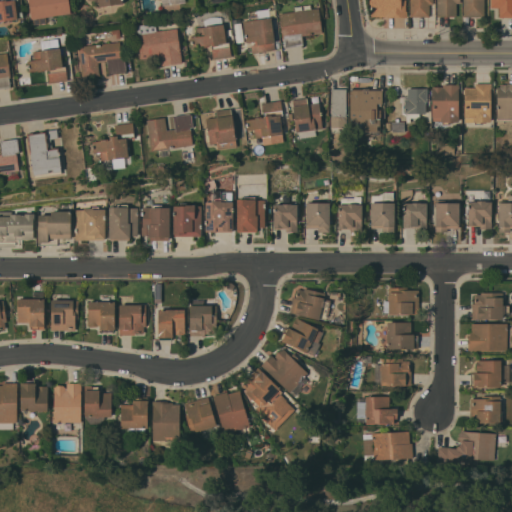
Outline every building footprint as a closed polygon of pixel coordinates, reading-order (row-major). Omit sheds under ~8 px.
[(0,21),(0,0),(15,0),(18,19),(0,21)] [(46,17),(47,23),(33,24),(33,19),(31,19),(27,0),(68,0),(70,13),(46,17)] [(115,4),(116,13),(105,14),(104,6),(95,7),(94,0),(122,0),(123,3),(115,4)] [(371,0),(406,0),(406,11),(407,11),(407,17),(385,17),(385,16),(371,16),(371,0)] [(410,0),(433,0),(433,4),(429,4),(429,16),(410,16),(410,0)] [(437,0),(460,0),(460,3),(456,3),(456,16),(437,16),(437,0)] [(464,0),(484,0),(484,16),(464,16),(464,0)] [(511,0),(511,17),(499,17),(499,7),(491,7),(491,0),(511,0)] [(294,11),(293,5),(310,3),(311,9),(318,8),(322,33),(302,36),(303,45),(285,48),(284,39),(282,39),(279,14),(294,11)] [(248,20),(248,17),(257,15),(256,10),(269,9),(270,17),(271,17),(276,50),(252,53),(251,45),(252,45),(252,41),(246,42),(243,21),(248,20)] [(209,26),(208,19),(218,17),(219,24),(224,23),(226,42),(229,41),(231,56),(213,59),(212,46),(210,46),(210,45),(208,45),(208,47),(200,48),(200,47),(192,48),(190,37),(197,36),(196,28),(209,26)] [(17,23),(22,25),(24,28),(23,33),(19,35),(14,34),(12,30),(13,26),(17,23)] [(182,62),(161,66),(159,56),(141,58),(137,34),(138,33),(137,25),(155,23),(157,31),(177,28),(182,62)] [(244,42),(237,43),(234,24),(241,23),(244,42)] [(193,33),(186,34),(185,26),(192,25),(193,33)] [(119,29),(120,37),(116,38),(116,33),(112,34),(112,30),(119,29)] [(50,83),(48,70),(47,70),(46,69),(44,69),(45,71),(38,72),(38,70),(28,72),(27,61),(34,60),(33,51),(42,50),(40,40),(59,38),(63,66),(65,66),(67,81),(50,83)] [(122,59),(125,58),(126,72),(108,74),(107,61),(98,62),(99,75),(82,77),(78,46),(120,41),(122,59)] [(9,78),(10,87),(0,88),(0,53),(7,52),(11,78),(9,78)] [(464,87),(475,87),(475,83),(491,83),(491,88),(490,88),(490,122),(465,122),(464,87)] [(497,87),(500,87),(500,84),(507,84),(507,83),(511,83),(511,119),(497,119),(497,87)] [(432,86),(443,86),(443,84),(459,84),(459,88),(458,122),(441,122),(441,121),(433,121),(433,118),(432,118),(432,86)] [(328,133),(328,127),(330,127),(330,116),(331,116),(331,88),(346,88),(346,116),(347,116),(347,127),(331,127),(331,133),(328,133)] [(369,90),(385,90),(385,104),(377,103),(377,109),(380,109),(380,126),(380,132),(379,133),(364,133),(361,132),(361,129),(356,129),(356,122),(351,122),(351,117),(350,117),(350,89),(363,89),(363,88),(369,88),(369,90)] [(400,97),(407,96),(407,88),(427,88),(427,102),(425,102),(425,113),(419,113),(419,118),(414,118),(414,123),(405,123),(405,115),(403,113),(403,102),(400,102),(400,97)] [(315,129),(316,136),(299,139),(298,132),(296,132),(291,100),(307,97),(308,104),(319,102),(322,128),(315,129)] [(278,134),(279,143),(257,146),(256,138),(255,138),(254,130),(247,131),(245,120),(255,119),(254,117),(261,116),(261,118),(263,117),(263,116),(264,116),(262,103),(281,100),(283,115),(280,115),(282,134),(278,134)] [(205,119),(216,117),(216,111),(231,108),(236,146),(217,149),(216,143),(209,144),(205,119)] [(190,127),(195,161),(183,163),(180,147),(151,151),(146,120),(165,117),(167,130),(175,129),(173,116),(191,113),(193,127),(190,127)] [(404,121),(404,131),(392,132),(391,122),(404,121)] [(126,138),(128,157),(122,157),(124,166),(115,167),(113,158),(101,160),(100,152),(93,153),(92,142),(101,140),(100,139),(107,138),(107,140),(110,140),(109,136),(116,135),(115,125),(133,122),(134,137),(126,138)] [(34,177),(31,154),(29,154),(27,133),(57,129),(58,138),(51,139),(52,147),(59,146),(60,154),(59,154),(62,174),(34,177)] [(19,170),(17,170),(18,178),(10,180),(9,171),(0,172),(0,154),(1,154),(0,141),(1,141),(1,140),(16,138),(16,139),(17,138),(19,152),(16,152),(19,170)] [(214,179),(216,187),(215,187),(215,190),(221,190),(221,191),(232,191),(232,201),(232,231),(205,231),(205,201),(210,201),(211,190),(213,190),(213,188),(205,191),(205,182),(214,179)] [(401,190),(412,190),(413,195),(409,200),(401,201),(401,190)] [(382,231),(382,228),(370,228),(370,202),(371,202),(372,195),(378,195),(385,192),(393,192),(393,225),(394,225),(394,231),(382,231)] [(351,231),(350,228),(338,229),(338,204),(341,204),(341,198),(354,197),(354,196),(361,196),(362,231),(351,231)] [(238,232),(238,230),(236,230),(236,199),(244,199),(244,197),(254,197),(254,199),(255,199),(255,200),(265,200),(265,227),(257,227),(257,232),(238,232)] [(459,228),(447,228),(447,232),(435,231),(436,200),(447,200),(447,202),(459,202),(459,228)] [(467,201),(476,201),(476,200),(485,200),(485,201),(491,201),(491,228),(480,228),(480,225),(468,225),(467,201)] [(498,218),(496,218),(496,213),(498,213),(498,202),(499,202),(499,200),(508,200),(508,202),(511,202),(511,227),(510,227),(510,231),(498,231),(498,218)] [(329,202),(329,232),(317,232),(317,228),(306,228),(306,202),(329,202)] [(403,202),(412,202),(420,202),(420,203),(426,203),(427,230),(415,230),(415,227),(403,228),(403,226),(403,202)] [(201,236),(174,236),(174,234),(173,234),(173,205),(180,205),(180,203),(186,203),(186,204),(195,204),(195,205),(201,205),(201,236)] [(286,231),(286,229),(273,229),(273,204),(282,204),(282,203),(291,203),(291,204),(297,204),(297,231),(286,231)] [(109,206),(117,206),(117,204),(127,204),(127,208),(137,208),(138,235),(129,235),(129,240),(110,240),(110,238),(109,238),(109,206)] [(170,237),(169,237),(169,240),(150,240),(150,237),(149,237),(149,235),(141,235),(141,227),(142,227),(142,207),(152,207),(152,205),(162,205),(162,207),(169,207),(170,237)] [(75,209),(84,209),(84,208),(92,208),(92,206),(98,206),(98,209),(105,209),(105,238),(104,238),(104,240),(75,240),(75,209)] [(19,239),(19,245),(15,245),(15,246),(0,246),(0,211),(12,211),(12,214),(20,214),(20,215),(24,215),(24,213),(34,213),(34,220),(33,220),(33,239),(19,239)] [(71,211),(71,238),(58,238),(58,245),(38,245),(38,215),(51,215),(51,211),(71,211)] [(388,313),(384,313),(384,300),(388,300),(388,287),(407,287),(407,290),(419,290),(419,314),(388,314),(388,313)] [(292,300),(291,300),(292,296),(295,297),(297,288),(303,290),(304,288),(325,293),(324,298),(331,300),(327,316),(326,315),(325,319),(319,318),(319,319),(295,314),(295,313),(290,312),(292,300)] [(162,303),(153,303),(153,290),(162,290),(162,303)] [(32,298),(32,291),(43,291),(43,298),(44,298),(44,329),(38,329),(30,329),(30,326),(29,326),(29,322),(17,322),(17,298),(32,298)] [(503,292),(503,305),(509,305),(509,313),(504,313),(504,315),(503,315),(503,319),(481,319),(474,319),(472,318),(472,307),(471,307),(471,303),(474,303),(474,293),(480,293),(480,292),(503,292)] [(51,330),(51,300),(73,300),(73,301),(78,301),(78,318),(75,318),(75,330),(51,330)] [(190,305),(191,305),(191,300),(203,300),(203,305),(217,305),(217,327),(214,327),(214,333),(205,333),(205,336),(202,336),(202,335),(190,335),(190,305)] [(88,301),(115,301),(115,329),(114,329),(114,332),(101,332),(101,329),(100,329),(100,325),(98,325),(98,326),(89,326),(89,325),(88,325),(88,301)] [(119,335),(119,304),(146,304),(146,326),(144,326),(144,333),(135,333),(135,335),(119,335)] [(185,309),(185,333),(184,333),(184,334),(174,334),(174,333),(173,333),(173,337),(171,337),(171,340),(159,340),(159,337),(157,337),(157,333),(158,333),(158,309),(185,309)] [(318,328),(318,329),(323,332),(318,342),(320,343),(314,355),(307,351),(307,353),(281,340),(282,339),(280,338),(285,327),(287,328),(288,327),(291,328),(296,317),(318,328)] [(387,348),(387,322),(411,322),(411,334),(414,334),(414,335),(417,335),(417,342),(414,342),(414,348),(387,348)] [(507,323),(507,350),(473,350),(468,350),(468,335),(469,335),(470,330),(471,330),(471,323),(507,323)] [(304,377),(307,379),(299,388),(301,389),(294,397),(261,365),(271,354),(274,357),(275,355),(275,353),(279,349),(282,349),(283,348),(287,352),(290,356),(293,353),(298,358),(296,361),(308,373),(304,377)] [(411,385),(381,384),(381,380),(375,380),(375,364),(381,364),(381,357),(397,358),(397,360),(409,360),(409,369),(411,369),(411,385)] [(501,364),(509,365),(509,382),(501,382),(501,387),(486,387),(486,391),(478,391),(478,387),(477,387),(473,387),(473,386),(470,386),(470,373),(473,373),(473,371),(477,371),(477,370),(476,370),(476,361),(477,361),(477,360),(501,360),(501,364)] [(275,429),(267,421),(266,422),(261,417),(262,416),(255,409),(259,405),(245,392),(246,391),(242,386),(248,380),(247,379),(258,368),(282,392),(280,394),(287,400),(286,400),(295,409),(275,429)] [(21,383),(22,383),(22,380),(34,380),(34,383),(36,383),(36,384),(35,384),(35,386),(48,386),(48,410),(36,410),(35,411),(31,411),(30,410),(21,410),(21,383)] [(81,391),(81,422),(80,422),(80,429),(55,429),(55,422),(54,422),(54,386),(55,386),(57,385),(63,385),(64,387),(66,387),(66,383),(81,382),(81,391)] [(0,385),(3,385),(3,383),(17,383),(17,422),(12,422),(12,427),(0,427),(0,385)] [(85,385),(91,385),(91,386),(99,386),(99,392),(111,392),(111,416),(105,416),(105,418),(100,423),(90,423),(86,418),(86,416),(85,416),(85,385)] [(213,395),(227,391),(228,393),(240,390),(250,426),(224,433),(213,395)] [(501,395),(501,408),(500,408),(500,422),(470,422),(470,398),(481,398),(481,395),(501,395)] [(208,396),(216,425),(191,433),(185,415),(188,414),(185,403),(208,396)] [(366,421),(357,421),(357,398),(365,398),(365,396),(389,396),(389,408),(397,408),(397,418),(396,418),(396,422),(366,423),(366,421)] [(145,428),(145,434),(122,434),(122,428),(121,428),(121,404),(132,404),(132,400),(134,400),(134,397),(142,397),(142,400),(148,400),(148,402),(147,402),(148,428),(145,428)] [(152,401),(167,400),(167,402),(173,402),(173,404),(179,404),(180,440),(153,440),(152,401)] [(496,433),(494,460),(472,458),(472,462),(457,461),(457,463),(437,461),(439,446),(456,447),(460,444),(461,441),(458,439),(459,434),(460,432),(460,430),(496,433)] [(413,457),(366,460),(364,434),(409,431),(410,443),(412,443),(413,457)]
